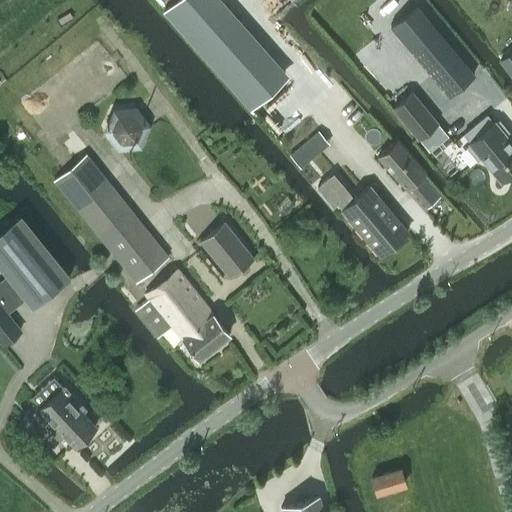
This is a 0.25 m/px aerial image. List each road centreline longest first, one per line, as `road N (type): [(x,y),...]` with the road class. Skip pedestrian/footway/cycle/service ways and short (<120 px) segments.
road 1 (unclassified): [(298,366),(336,417),(511,313)]
road 2 (tertiary): [(511,229),(298,366)]
road 3 (tertiary): [(298,366),(99,511)]
road 4 (track): [(508,511),(472,389),(446,356)]
